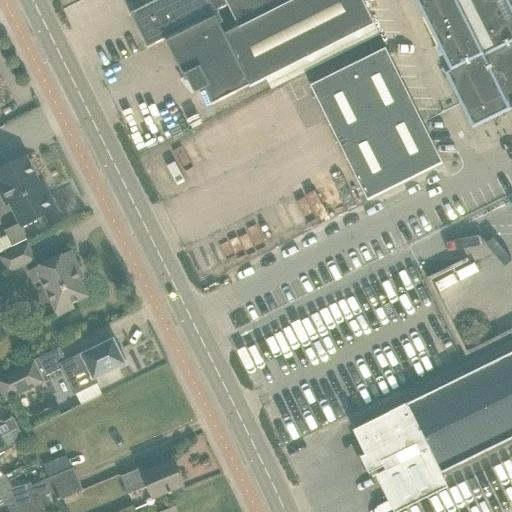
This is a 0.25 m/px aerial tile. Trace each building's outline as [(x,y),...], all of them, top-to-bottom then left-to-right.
[(227,6),(224,0),(159,0),(130,15),(147,49),(214,15),(213,13),(227,6)] [(224,0),(227,6),(238,28),(224,35),(215,18),(166,43),(186,83),(189,81),(195,93),(204,89),(212,105),(248,87),(249,88),(373,25),(379,36),(380,36),(361,0),(224,0)] [(511,0),(415,0),(450,71),(445,73),(460,104),(472,129),(509,111),(511,109),(511,0)] [(442,164),(385,49),(310,86),(367,201),(442,164)] [(0,193),(6,205),(8,204),(18,225),(4,231),(6,236),(0,238),(0,252),(50,228),(44,216),(56,210),(43,182),(39,183),(26,158),(0,170),(0,193)] [(27,245),(0,258),(8,273),(35,260),(27,245)] [(70,252),(34,269),(28,272),(34,284),(40,281),(57,317),(74,309),(72,305),(88,297),(75,271),(79,269),(70,252)] [(465,259),(430,278),(450,316),(458,312),(445,288),(472,273),(465,259)] [(59,350),(33,363),(0,378),(0,390),(5,401),(43,383),(41,379),(63,368),(74,393),(95,383),(94,379),(125,364),(124,363),(126,360),(122,351),(118,350),(113,340),(66,363),(59,350)] [(407,405),(389,414),(391,417),(358,433),(369,455),(360,459),(368,475),(375,471),(377,475),(375,476),(392,511),(398,511),(448,488),(441,473),(511,438),(511,353),(407,406),(407,405)] [(0,438),(19,428),(13,418),(2,423),(1,421),(0,421),(0,438)] [(19,428),(0,438),(0,479),(5,476),(3,476),(0,473),(0,454),(8,450),(13,447),(12,445),(24,438),(19,428)] [(147,487),(153,500),(168,493),(169,495),(171,494),(171,493),(183,487),(171,462),(146,473),(144,468),(120,479),(128,496),(147,487)] [(46,481),(47,483),(52,493),(57,502),(83,491),(74,468),(48,479),(46,481)] [(12,489),(5,476),(0,479),(0,511),(13,511),(44,497),(52,493),(47,483),(37,485),(37,484),(28,489),(26,485),(12,489)] [(45,511),(50,509),(44,497),(13,511),(45,511)] [(182,511),(191,511),(194,511),(189,502),(180,506),(182,511)]
